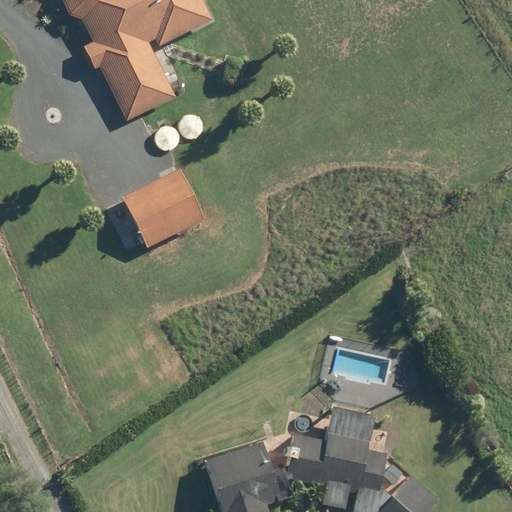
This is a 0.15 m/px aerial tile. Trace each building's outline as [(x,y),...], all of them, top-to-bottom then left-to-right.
[(98,71),(102,77),(127,124),(176,98),(174,93),(186,87),(164,48),(215,20),(204,0),(56,0),(69,24),(78,20),(89,42),(78,48),(92,74),(98,71)] [(121,196),(147,248),(203,220),(176,168),(121,196)] [(333,438),(294,428),(292,461),(330,471),(328,496),(362,499),(363,478),(384,482),(390,452),(371,447),(375,410),(336,406),(333,438)] [(257,434),(207,451),(228,511),(280,511),(276,500),(299,492),(288,460),(269,467),(257,434)] [(419,476),(397,500),(397,488),(368,486),(366,511),(434,511),(445,501),(419,476)]
